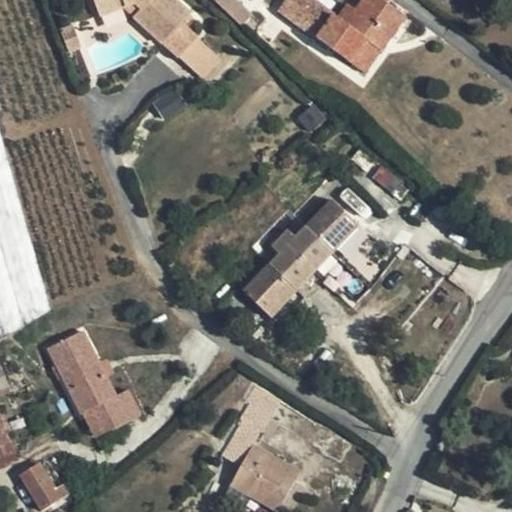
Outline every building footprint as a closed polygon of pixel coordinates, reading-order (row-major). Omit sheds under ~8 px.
[(176,56),(195,36),(185,27),(179,22),(188,12),(174,0),(91,0),(98,15),(123,6),(131,3),(138,9),(133,16),(176,56)] [(232,0),(214,0),(212,3),(248,35),(258,23),(232,0)] [(313,0),(285,0),(278,10),(310,34),(337,53),(350,62),(367,40),(381,50),(405,15),(383,0),(362,0),(355,10),(345,24),(336,16),(313,0)] [(346,2),(336,16),(345,24),(355,10),(346,2)] [(123,6),(133,16),(138,9),(131,3),(123,6)] [(193,17),(188,12),(179,22),(185,27),(193,17)] [(69,25),(57,29),(65,52),(78,48),(69,25)] [(327,66),(337,53),(310,34),(300,47),(327,66)] [(219,58),(195,36),(176,56),(200,78),(219,58)] [(364,73),(381,50),(367,40),(350,62),(364,73)] [(325,120),(310,104),(297,115),(310,130),(325,120)] [(0,339),(5,336),(51,310),(30,238),(0,134),(0,339)] [(330,203),(306,228),(330,251),(354,226),(330,203)] [(331,252),(330,251),(306,228),(270,266),(286,281),(290,278),(298,285),(331,252)] [(286,281),(270,266),(245,291),(269,315),(294,290),(286,281)] [(294,290),(298,285),(290,278),(286,281),(294,290)] [(115,396),(82,330),(49,347),(82,412),(84,411),(99,404),(111,430),(140,415),(127,389),(115,396)] [(0,420),(0,393),(7,391),(0,368),(0,465),(15,460),(0,420)] [(259,387),(250,404),(271,416),(280,400),(259,387)] [(261,435),(271,416),(250,404),(248,403),(238,423),(257,433),(261,435)] [(99,404),(84,411),(97,437),(111,430),(99,404)] [(250,446),(257,433),(238,423),(220,454),(240,465),(250,446)] [(230,484),(248,494),(278,511),(299,472),(250,446),(240,465),(230,484)] [(70,467),(64,456),(58,460),(63,471),(70,467)] [(55,489),(44,472),(40,465),(20,476),(41,511),(68,494),(63,486),(55,489)] [(55,466),(44,472),(55,489),(63,486),(65,484),(55,466)] [(240,510),(248,494),(230,484),(221,501),(240,510)]
